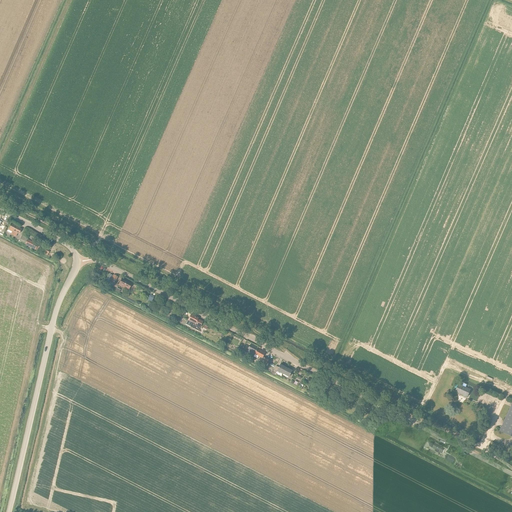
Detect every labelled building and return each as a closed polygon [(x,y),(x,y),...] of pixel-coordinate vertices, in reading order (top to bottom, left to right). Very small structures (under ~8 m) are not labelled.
[(8,231),(11,233),(11,234),(15,237),(18,233),(19,233),(21,229),(11,224),(8,231)] [(32,242),(28,240),(25,244),(35,249),(37,245),(36,244),(37,242),(33,240),(32,242)] [(117,277),(113,275),(113,276),(109,274),(106,281),(109,282),(110,281),(114,283),(117,277)] [(123,286),(123,284),(128,286),(130,282),(122,278),(119,284),(123,286)] [(191,314),(186,324),(196,329),(197,326),(200,327),(203,322),(198,319),(198,318),(191,314)] [(248,349),(255,353),(258,349),(251,345),(248,349)] [(237,348),(234,353),(244,358),(247,353),(237,348)] [(261,358),(262,357),(265,352),(258,349),(255,353),(254,354),(261,358)] [(276,366),(273,370),(276,372),(277,371),(283,374),(286,368),(280,365),(279,368),(276,366)] [(286,368),(283,374),(288,377),(288,378),(290,379),(293,375),(290,373),(292,371),(286,368)] [(471,389),(466,387),(467,385),(464,383),(462,386),(459,384),(455,391),(467,397),(471,389)] [(511,403),(499,431),(511,436),(511,403)] [(435,443),(433,448),(438,451),(437,452),(440,454),(441,452),(443,454),(445,449),(435,443)]
